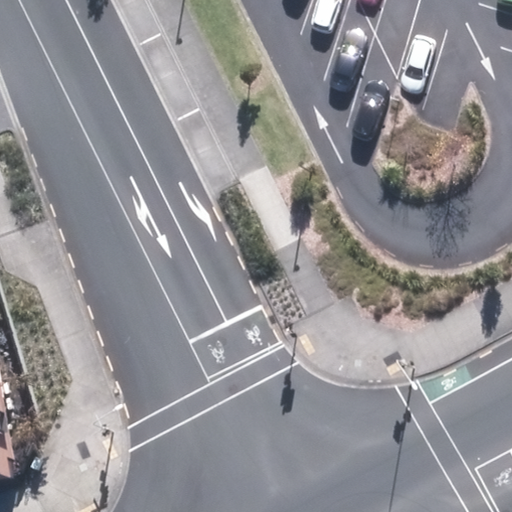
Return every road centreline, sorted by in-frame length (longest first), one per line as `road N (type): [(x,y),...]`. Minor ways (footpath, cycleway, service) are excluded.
road 1 (residential): [(293,511),(73,73)]
road 2 (secondary): [(357,511),(511,427)]
